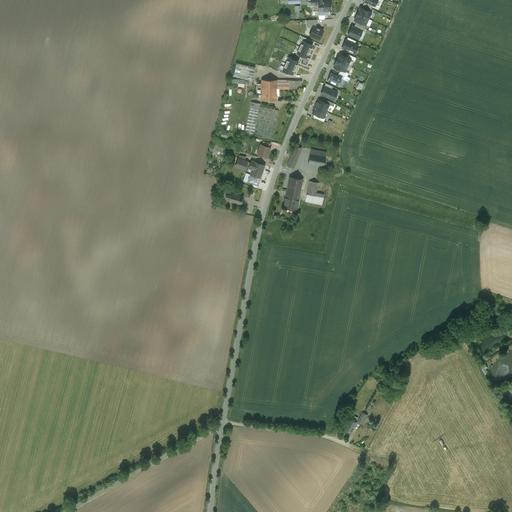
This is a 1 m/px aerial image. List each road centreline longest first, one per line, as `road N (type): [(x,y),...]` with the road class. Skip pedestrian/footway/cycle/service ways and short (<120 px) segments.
road 1 (tertiary): [(210,511),(270,185),(349,0)]
road 2 (track): [(66,511),(222,422)]
